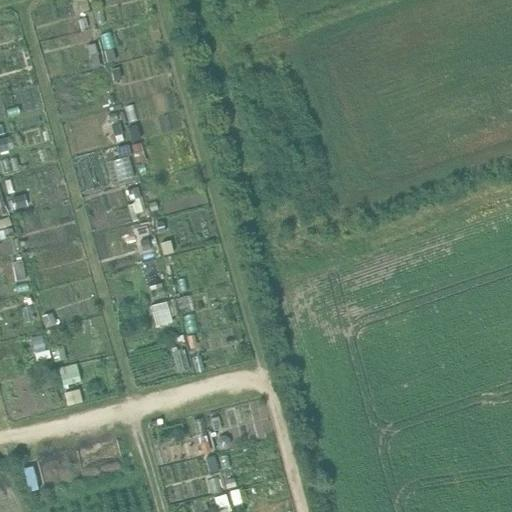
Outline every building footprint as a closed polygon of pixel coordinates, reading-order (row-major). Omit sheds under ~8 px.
[(85,0),(75,0),(79,13),(88,10),(85,0)] [(94,44),(87,46),(92,67),(99,65),(94,44)] [(0,152),(9,151),(5,138),(0,139),(0,152)] [(11,198),(14,210),(25,207),(22,195),(11,198)] [(11,228),(3,230),(6,238),(13,236),(11,228)] [(21,259),(12,260),(13,268),(22,266),(21,259)] [(23,270),(13,272),(15,282),(25,280),(23,270)] [(46,328),(54,326),(51,315),(42,318),(46,328)]
